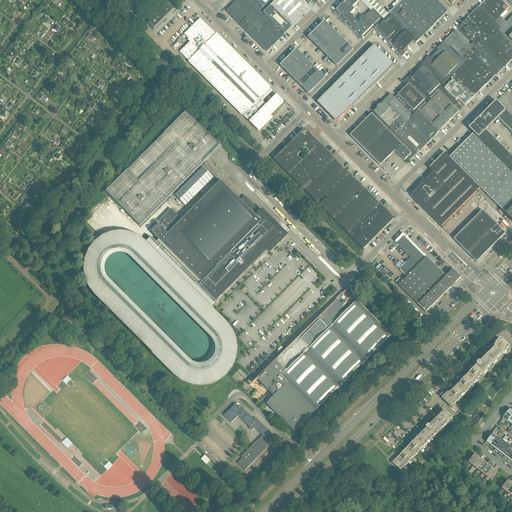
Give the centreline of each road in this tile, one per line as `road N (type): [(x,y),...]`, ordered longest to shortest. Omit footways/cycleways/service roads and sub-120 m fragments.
road 1 (secondary): [(487,289),(265,511)]
road 2 (secondary): [(282,511),(497,297)]
road 3 (unclassified): [(239,180),(340,285),(412,214)]
road 4 (unclassified): [(335,138),(473,0)]
road 5 (residential): [(387,444),(494,335),(511,340)]
road 6 (unclassified): [(391,193),(511,72)]
